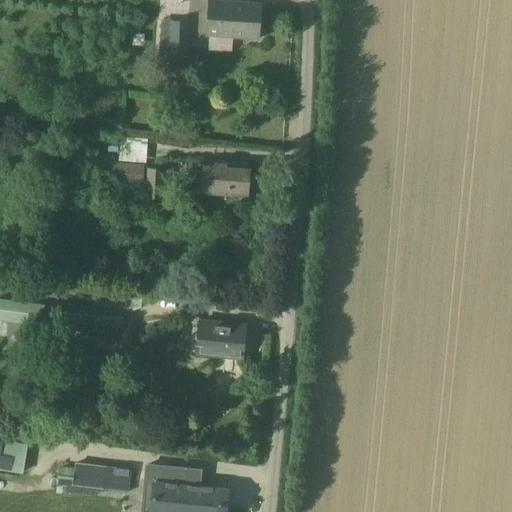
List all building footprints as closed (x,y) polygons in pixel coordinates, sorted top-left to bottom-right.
[(219,0),(209,0),(207,35),(259,39),(262,3),(219,0)] [(187,23),(171,22),(170,60),(186,61),(187,23)] [(204,161),(202,193),(248,197),(250,164),(204,161)] [(111,162),(110,184),(144,186),(145,164),(111,162)] [(165,168),(148,167),(147,167),(145,197),(164,199),(165,168)] [(75,180),(75,192),(87,193),(87,181),(75,180)] [(54,292),(7,287),(5,306),(28,309),(27,321),(43,323),(44,311),(52,312),(54,292)] [(124,331),(127,296),(92,293),(90,308),(66,306),(64,325),(124,331)] [(202,320),(199,355),(241,359),(245,325),(202,320)] [(0,469),(21,473),(26,443),(2,439),(0,451),(0,469)] [(199,487),(200,471),(147,465),(142,511),(226,511),(228,490),(199,487)] [(106,466),(106,467),(103,489),(129,492),(131,469),(106,466)] [(60,468),(58,484),(72,485),(74,470),(60,468)]
